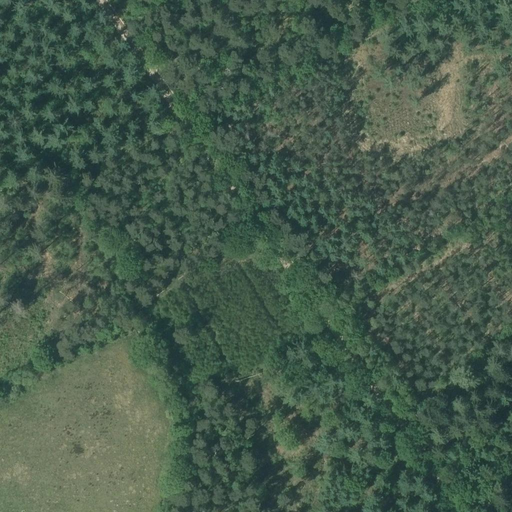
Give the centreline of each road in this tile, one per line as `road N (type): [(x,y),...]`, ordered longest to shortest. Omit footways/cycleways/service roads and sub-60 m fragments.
road 1 (track): [(457,511),(267,243)]
road 2 (track): [(267,243),(97,0)]
road 3 (track): [(0,207),(185,129)]
road 4 (track): [(53,191),(126,301)]
